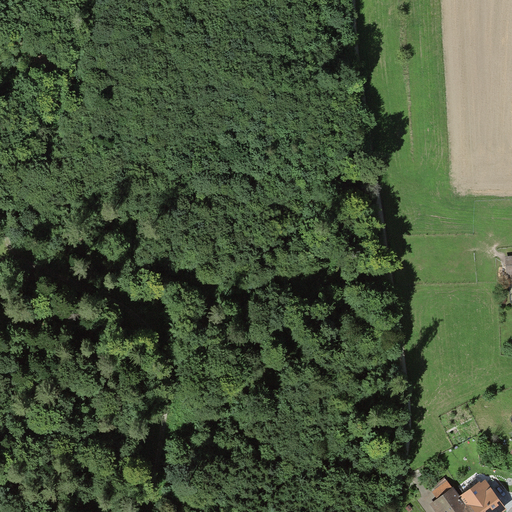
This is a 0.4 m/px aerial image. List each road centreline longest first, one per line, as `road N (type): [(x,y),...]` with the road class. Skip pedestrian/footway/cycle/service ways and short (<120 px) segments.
road 1 (track): [(389,511),(408,432),(351,0)]
road 2 (track): [(147,511),(168,378),(148,330),(127,309),(18,256),(8,241)]
road 3 (track): [(95,0),(12,175),(1,213),(8,241)]
road 4 (track): [(234,172),(105,174),(71,190),(8,241)]
road 5 (track): [(234,172),(323,177),(381,231)]
